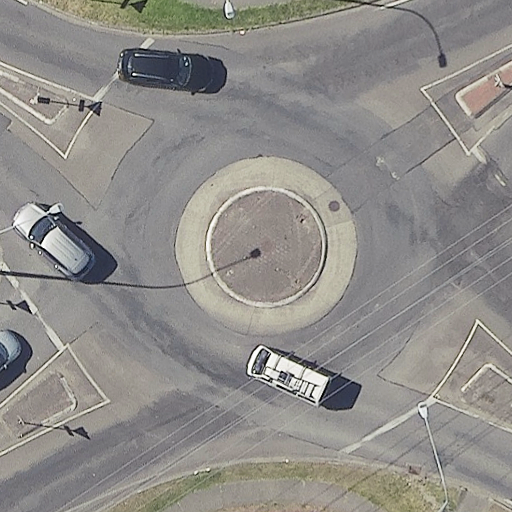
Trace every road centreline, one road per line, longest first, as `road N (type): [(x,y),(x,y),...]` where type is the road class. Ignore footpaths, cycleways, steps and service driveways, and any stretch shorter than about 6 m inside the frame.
road 1 (secondary): [(126,166),(162,124),(210,96),(265,84),(320,91),(370,115),(410,153)]
road 2 (secondary): [(416,346),(389,381),(345,408),(293,423),(239,421),(188,402),(132,357)]
road 3 (secondary): [(410,153),(430,189),(443,269),(416,346)]
road 4 (secondary): [(132,357),(102,270),(106,216),(126,166)]
road 5 (secondary): [(0,78),(81,126),(126,166)]
road 6 (tertiary): [(132,357),(0,437)]
road 7 (tertiary): [(511,84),(410,153)]
